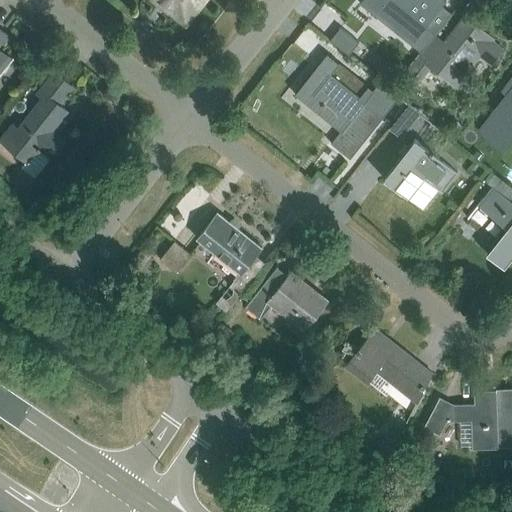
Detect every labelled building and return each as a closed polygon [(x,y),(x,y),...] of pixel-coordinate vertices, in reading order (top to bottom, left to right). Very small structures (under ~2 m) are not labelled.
[(156,0),(157,1),(156,2),(157,3),(160,0),(161,0),(170,7),(167,11),(168,12),(170,11),(185,23),(203,0),(156,0)] [(445,0),(362,0),(378,13),(387,0),(393,0),(409,13),(397,28),(414,41),(446,1),(445,0)] [(435,35),(417,56),(405,72),(417,82),(430,67),(455,87),(479,56),(490,64),(502,49),(491,41),(493,39),(468,19),(447,45),(435,35)] [(330,40),(348,55),(358,42),(340,27),(330,40)] [(0,49),(0,46),(8,36),(0,29),(0,72),(11,59),(0,49)] [(311,74),(294,94),(307,104),(312,98),(336,117),(331,124),(340,131),(330,143),(350,158),(381,119),(390,127),(408,104),(394,93),(387,102),(338,64),(322,83),(311,74)] [(60,105),(73,88),(54,73),(37,94),(49,104),(42,113),(35,107),(17,129),(12,124),(0,139),(0,140),(27,162),(39,148),(52,158),(65,142),(52,132),(68,112),(60,105)] [(511,87),(490,116),(511,133),(511,87)] [(408,104),(390,127),(388,129),(400,138),(420,114),(408,104)] [(456,173),(414,139),(382,178),(406,198),(423,177),(441,192),(456,173)] [(480,201),(509,225),(486,253),(504,268),(511,257),(511,189),(490,172),(484,180),(492,187),(480,201)] [(261,248),(217,213),(197,238),(239,272),(228,286),(239,295),(264,263),(255,256),(261,248)] [(174,241),(159,259),(176,272),(191,254),(174,241)] [(271,306),(303,332),(328,301),(290,271),(287,276),(276,267),(244,307),(259,320),(271,306)] [(375,328),(359,349),(357,348),(345,363),(367,381),(375,370),(410,398),(410,399),(416,404),(432,373),(375,328)] [(453,405),(439,398),(425,426),(439,433),(446,420),(472,419),(473,447),(511,445),(511,403),(511,390),(475,391),(475,405),(453,405)] [(383,466),(397,442),(385,435),(371,459),(383,466)]
